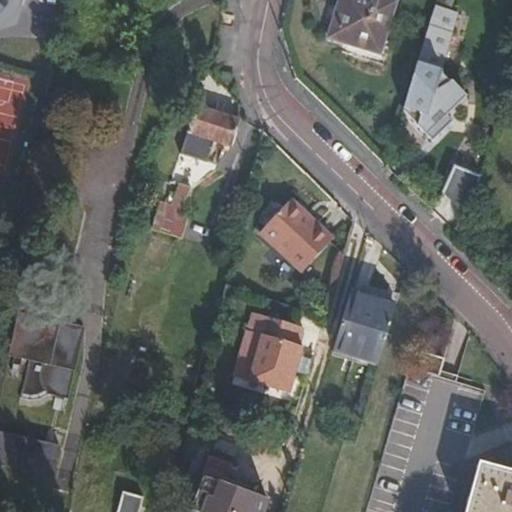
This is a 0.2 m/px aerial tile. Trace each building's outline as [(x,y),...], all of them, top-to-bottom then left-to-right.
[(340,0),(328,40),(378,55),(394,6),(377,0),(340,0)] [(457,38),(428,29),(403,112),(433,145),(454,125),(449,120),(468,101),(446,76),(457,38)] [(181,154),(207,163),(215,139),(231,144),(238,121),(195,109),(181,154)] [(450,187),(472,210),(479,186),(457,163),(450,187)] [(178,181),(173,202),(169,217),(168,221),(172,223),(184,226),(187,213),(184,212),(190,185),(178,181)] [(169,217),(173,202),(157,198),(149,228),(182,237),(184,226),(172,223),(168,221),(169,217)] [(260,235),(304,272),(332,238),(291,202),(260,235)] [(378,362),(395,306),(351,294),(335,349),(378,362)] [(10,356),(73,372),(83,327),(21,313),(10,356)] [(256,361),(251,382),(290,393),(302,349),(298,347),(303,328),(253,314),(247,334),(262,338),(256,361)] [(418,372),(456,383),(457,376),(441,371),(444,354),(424,348),(418,372)] [(243,380),(251,382),(256,361),(248,359),(243,380)] [(0,463),(55,476),(60,451),(0,436),(0,463)] [(511,511),(511,473),(480,465),(467,511),(511,511)] [(266,511),(268,504),(225,494),(229,472),(205,466),(202,475),(189,473),(180,511),(266,511)] [(116,511),(139,511),(144,498),(123,491),(116,511)]
